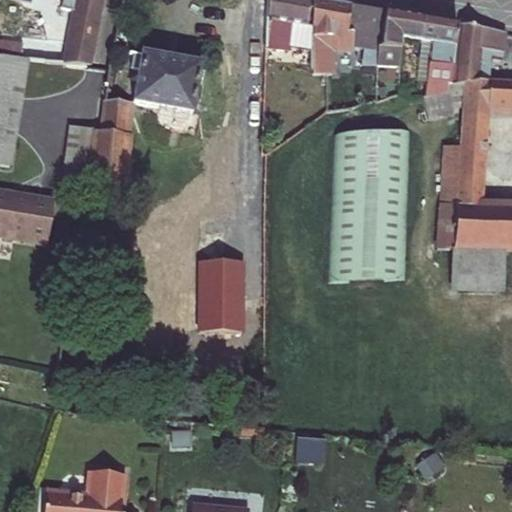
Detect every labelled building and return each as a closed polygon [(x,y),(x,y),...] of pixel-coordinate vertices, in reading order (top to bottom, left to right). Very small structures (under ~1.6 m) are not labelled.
[(79,0),(72,68),(92,70),(103,0),(79,0)] [(265,50),(265,0),(233,0),(232,49),(265,50)] [(309,3),(291,0),(265,0),(265,50),(265,52),(290,56),(291,51),(314,52),(314,50),(314,32),(309,32),(309,3)] [(378,54),(378,52),(385,53),(386,16),(314,3),(314,32),(314,50),(314,52),(315,76),(329,78),(334,78),(334,53),(353,53),(353,50),(364,50),(364,54),(378,54)] [(397,44),(420,46),(424,22),(386,16),(385,53),(378,52),(378,54),(378,70),(397,71),(397,44)] [(447,93),(448,85),(458,28),(424,22),(420,46),(427,47),(421,102),(447,93)] [(448,85),(490,86),(491,76),(481,75),(484,50),(503,53),(506,36),(468,27),(458,28),(448,85)] [(364,54),(363,70),(378,70),(378,54),(364,54)] [(0,169),(11,172),(30,65),(0,62),(0,169)] [(133,111),(195,118),(201,69),(138,62),(133,111)] [(427,125),(448,119),(447,110),(456,109),(455,135),(453,211),(453,252),(464,253),(504,255),(511,255),(511,86),(490,86),(448,85),(447,93),(418,103),(427,125)] [(76,103),(72,132),(78,133),(99,136),(104,107),(76,103)] [(133,111),(108,107),(104,136),(99,136),(78,133),(75,184),(125,187),(133,111)] [(104,136),(108,107),(104,107),(99,136),(104,136)] [(74,184),(78,133),(72,132),(66,183),(74,184)] [(453,211),(455,135),(447,135),(440,142),(431,251),(453,252),(453,211)] [(335,137),(329,286),(407,289),(413,141),(335,137)] [(56,205),(0,196),(0,239),(49,248),(56,205)] [(464,253),(453,252),(450,294),(502,298),(504,255),(464,253)] [(295,467),(322,466),(321,441),(294,442),(295,467)] [(54,499),(52,511),(129,511),(132,485),(96,482),(94,503),(54,499)]
